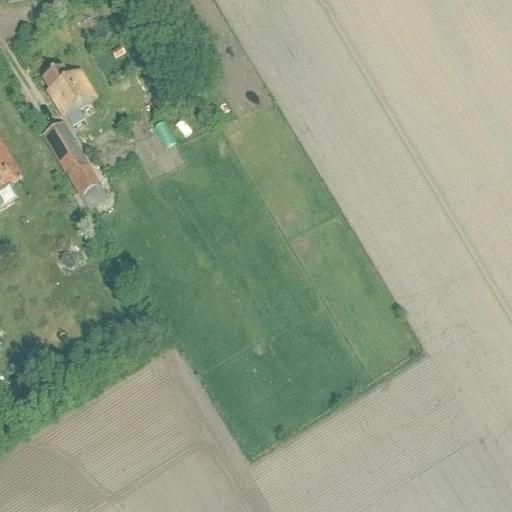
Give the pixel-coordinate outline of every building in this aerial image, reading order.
[(124,59),(120,53),(112,57),(115,64),(124,59)] [(64,123),(67,122),(72,130),(83,124),(77,115),(97,103),(80,74),(68,82),(62,71),(41,83),(48,94),(47,95),(64,123)] [(101,188),(64,127),(41,141),(79,202),(81,200),(91,215),(109,205),(99,189),(101,188)] [(0,194),(23,181),(0,141),(0,194)] [(0,337),(1,338),(11,330),(0,315),(0,337)]
